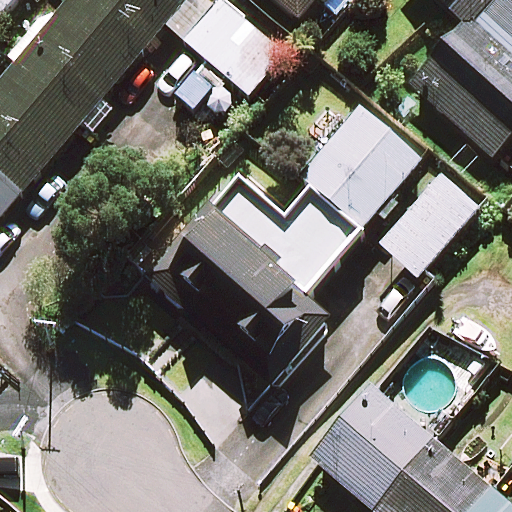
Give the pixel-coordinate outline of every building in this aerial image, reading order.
[(76,0),(0,91),(0,229),(165,33),(249,103),(286,59),(217,2),(218,0),(76,0)] [(0,0),(0,21),(18,0),(0,0)] [(267,0),(298,27),(321,0),(267,0)] [(511,0),(426,0),(464,34),(412,90),(491,164),(511,140),(511,0)] [(304,304),(375,221),(384,228),(397,212),(389,205),(420,169),(361,118),(276,216),(243,187),(153,292),(271,394),(329,326),(304,304)] [(476,218),(440,186),(382,252),(418,284),(476,218)] [(364,511),(382,511),(433,448),(370,395),(310,467),(364,511)] [(476,511),(489,495),(433,448),(382,511),(476,511)] [(510,511),(489,495),(476,511),(510,511)]
